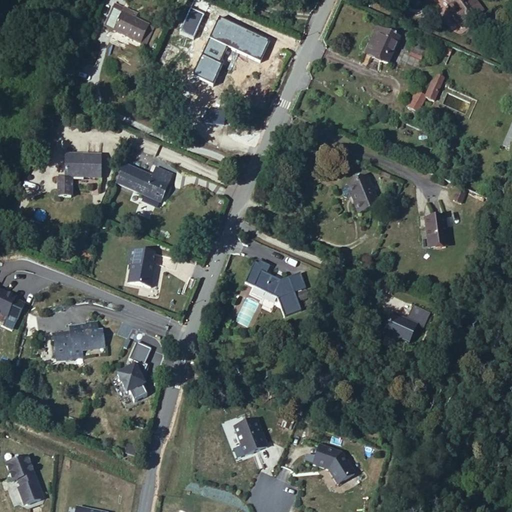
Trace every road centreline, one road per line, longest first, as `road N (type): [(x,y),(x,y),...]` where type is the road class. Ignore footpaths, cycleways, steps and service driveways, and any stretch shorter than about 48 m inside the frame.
road 1 (residential): [(327,0),(191,333),(144,511)]
road 2 (unknown): [(249,184),(121,138),(63,140)]
road 3 (unknown): [(234,221),(368,285),(396,311)]
road 4 (unknown): [(274,121),(323,130),(392,159),(429,193)]
road 5 (unknown): [(103,292),(191,333),(175,389)]
